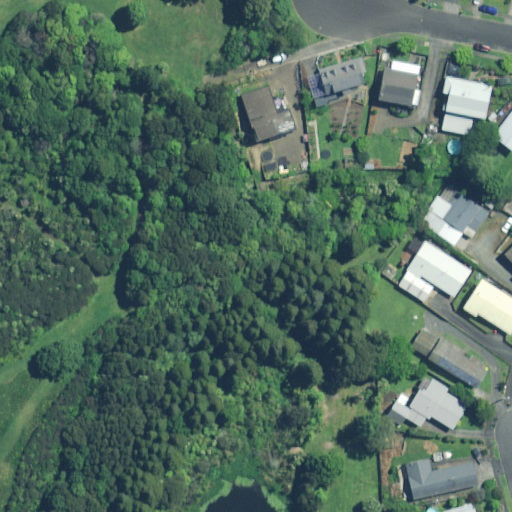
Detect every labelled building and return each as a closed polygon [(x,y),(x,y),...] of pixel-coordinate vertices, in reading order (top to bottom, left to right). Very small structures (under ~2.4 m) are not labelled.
[(351,89),(364,85),(361,74),(365,72),(362,60),(320,71),(321,73),(308,76),(314,98),(341,91),(343,98),(353,95),(351,89)] [(421,67),(393,62),(392,72),(385,71),(380,101),(414,107),(421,67)] [(448,105),(448,106),(445,105),(443,111),(446,111),(442,130),(469,136),(474,117),(485,120),(492,87),(448,78),(444,94),(450,95),(448,105)] [(296,130),(289,110),(286,111),(284,102),(276,105),(269,85),(242,94),(257,142),(296,130)] [(511,114),(494,138),(511,151),(511,114)] [(490,212),(460,192),(442,218),(472,239),(490,212)] [(471,271),(424,243),(407,271),(419,279),(420,277),(454,297),(471,271)] [(511,333),(511,299),(482,280),(464,309),(476,317),(478,314),(511,335),(511,333)] [(487,372),(423,331),(412,348),(476,389),(487,372)] [(430,422),(432,417),(454,429),(467,406),(445,394),(447,389),(426,377),(408,409),(396,403),(388,418),(401,426),(406,418),(421,427),(425,420),(430,422)] [(478,486),(473,461),(432,470),(430,460),(407,465),(415,500),(478,486)]
